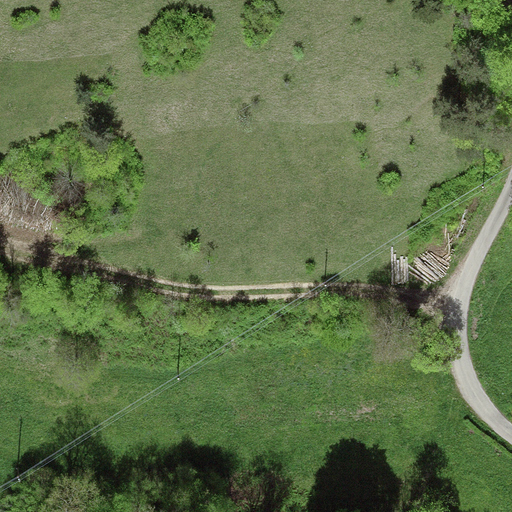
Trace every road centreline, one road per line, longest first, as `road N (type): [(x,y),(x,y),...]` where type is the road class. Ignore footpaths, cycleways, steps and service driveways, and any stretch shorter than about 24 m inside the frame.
road 1 (track): [(458,304),(335,288),(208,292),(0,249)]
road 2 (unclassified): [(511,434),(472,391),(456,330),(464,283),(511,185)]
